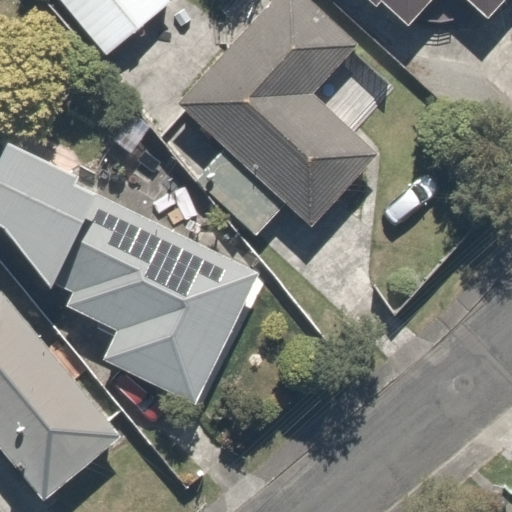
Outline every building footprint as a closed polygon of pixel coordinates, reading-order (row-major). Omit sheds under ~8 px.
[(215,34),(186,0),(58,0),(141,97),(215,34)] [(311,230),(374,157),(318,99),(358,58),(302,0),(280,0),(171,97),(311,230)] [(463,0),(489,23),(509,0),(370,0),(410,36),(441,0),(463,0)] [(197,412),(256,273),(100,196),(53,293),(121,331),(103,359),(197,412)] [(122,438),(5,294),(0,297),(0,448),(47,502),(122,438)]
